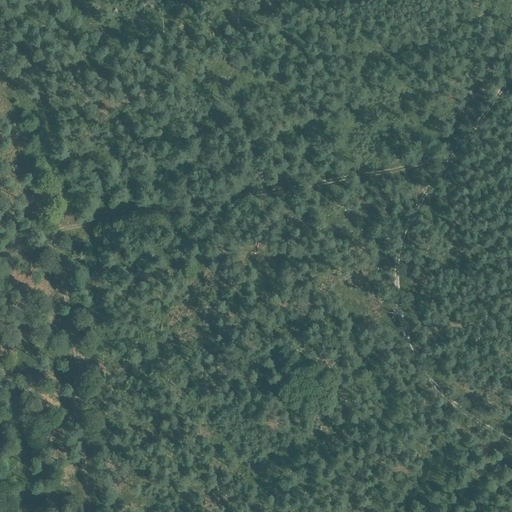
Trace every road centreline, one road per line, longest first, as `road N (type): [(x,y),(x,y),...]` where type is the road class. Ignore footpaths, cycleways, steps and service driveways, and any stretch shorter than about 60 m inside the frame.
road 1 (track): [(511,441),(458,407),(408,353),(392,274),(393,254),(428,187),(511,78)]
road 2 (track): [(0,111),(54,238),(78,484),(88,511)]
road 3 (track): [(54,238),(154,208),(286,190),(457,150)]
